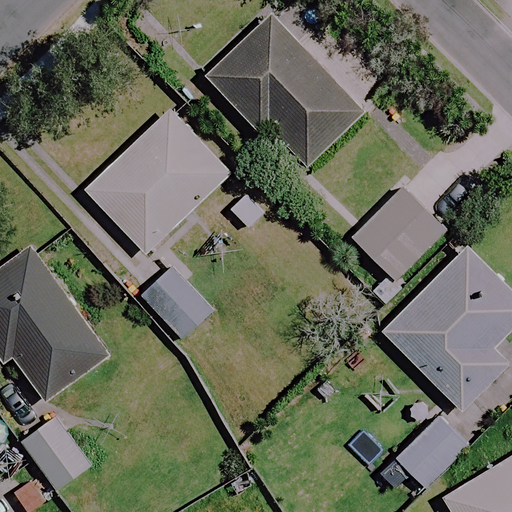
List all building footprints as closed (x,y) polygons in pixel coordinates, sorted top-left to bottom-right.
[(365,117),(271,17),(204,79),(259,138),(268,129),(306,171),(365,117)] [(230,178),(170,113),(85,192),(145,256),(230,178)] [(446,228),(404,190),(354,244),(397,283),(446,228)] [(110,360),(29,246),(0,267),(0,359),(6,368),(14,363),(45,407),(110,360)] [(511,333),(511,291),(466,248),(381,337),(462,414),(506,368),(492,355),(511,333)] [(213,313),(173,268),(141,297),(182,341),(213,313)] [(468,450),(438,417),(376,473),(396,496),(412,481),(422,492),(468,450)] [(92,469),(55,418),(21,443),(58,493),(92,469)] [(511,511),(511,459),(442,502),(448,511),(511,511)]
